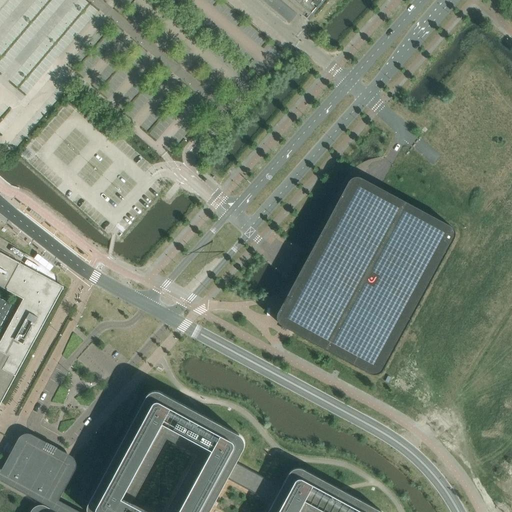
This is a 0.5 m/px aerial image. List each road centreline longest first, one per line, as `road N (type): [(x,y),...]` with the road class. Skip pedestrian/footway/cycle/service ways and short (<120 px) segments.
road 1 (unclassified): [(172,319),(398,443),(458,511)]
road 2 (unclassified): [(146,305),(78,266),(0,203)]
road 3 (unclassified): [(247,230),(364,98)]
road 4 (unclassified): [(348,83),(243,200)]
road 5 (unclassified): [(364,98),(451,0)]
road 6 (unclassified): [(348,83),(250,0)]
